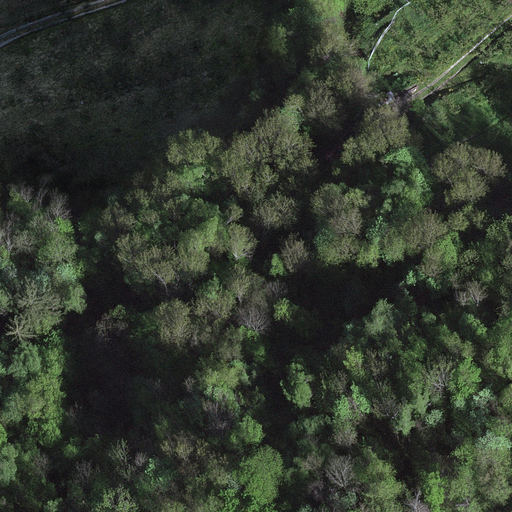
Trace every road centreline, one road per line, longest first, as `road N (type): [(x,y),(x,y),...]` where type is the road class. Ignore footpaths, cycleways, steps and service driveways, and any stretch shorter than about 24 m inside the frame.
road 1 (track): [(409,105),(511,19)]
road 2 (track): [(0,41),(118,0)]
